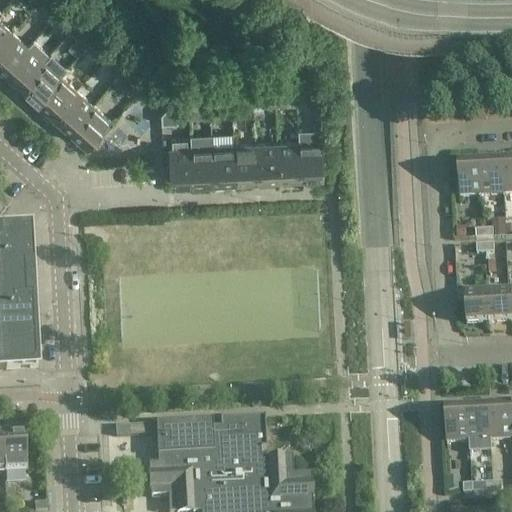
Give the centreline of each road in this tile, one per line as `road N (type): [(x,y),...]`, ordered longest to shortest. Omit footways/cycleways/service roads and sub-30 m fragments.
road 1 (residential): [(511,129),(439,133),(448,358)]
road 2 (residential): [(56,206),(67,397)]
road 3 (secondary): [(511,17),(459,20),(365,0)]
